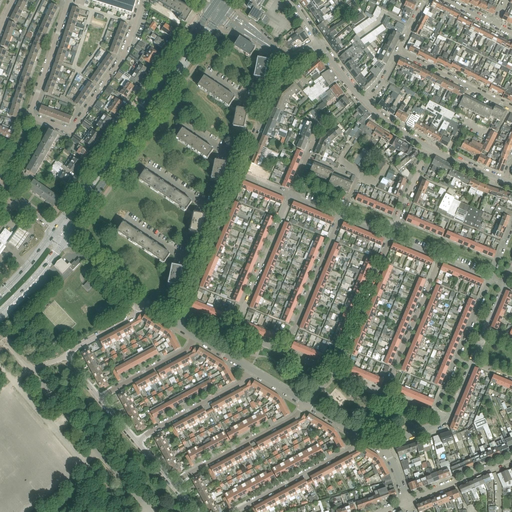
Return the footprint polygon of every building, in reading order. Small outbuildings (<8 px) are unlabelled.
[(75,0),(75,3),(84,6),(86,0),(88,0),(132,14),(136,2),(133,1),(132,0),(131,0),(130,0),(75,0)] [(164,0),(162,5),(174,12),(180,3),(175,0),(174,0),(164,0)] [(249,0),(249,1),(253,4),(252,5),(251,4),(249,5),(248,6),(249,7),(250,8),(251,8),(252,7),(254,8),(248,16),(257,22),(259,19),(262,21),(265,16),(262,14),(263,13),(259,11),(261,8),(261,9),(262,8),(260,7),(264,0),(249,0)] [(306,0),(301,4),(304,8),(307,6),(314,1),(312,0),(306,0)] [(307,6),(309,10),(322,1),(321,0),(319,0),(318,1),(317,0),(315,0),(314,1),(307,6)] [(403,19),(407,21),(408,21),(409,18),(417,3),(409,0),(406,0),(402,9),(404,10),(402,13),(405,14),(403,19)] [(430,13),(433,14),(439,2),(434,0),(433,0),(430,8),(433,9),(430,13)] [(481,9),(485,0),(482,0),(482,1),(480,0),(476,8),(477,8),(477,7),(481,9)] [(322,1),(309,10),(312,14),(319,9),(318,8),(324,3),(322,1)] [(488,5),(485,11),(489,13),(493,3),(494,3),(493,3),(490,1),(488,5)] [(19,2),(16,8),(23,11),(26,5),(19,2)] [(439,2),(433,14),(435,15),(436,12),(439,14),(440,11),(443,4),(439,2)] [(187,8),(187,7),(185,6),(184,6),(180,3),(174,12),(181,16),(179,19),(185,23),(192,11),(187,8)] [(493,3),(489,13),(493,15),(496,9),(498,6),(493,3)] [(49,10),(55,12),(56,13),(58,7),(52,4),(49,10)] [(439,18),(441,19),(447,6),(443,4),(440,11),(442,12),(439,18)] [(506,22),(511,9),(511,5),(510,4),(508,7),(510,8),(507,14),(505,13),(502,19),(506,22)] [(447,6),(441,19),(443,19),(444,17),(447,18),(452,9),(447,6)] [(80,9),(73,7),(71,13),(78,15),(80,9)] [(315,17),(326,9),(325,7),(320,10),(319,9),(312,14),(315,17)] [(16,8),(14,13),(20,17),(23,11),(16,8)] [(326,9),(315,17),(317,21),(326,15),(325,13),(328,11),(326,9)] [(450,19),(446,25),(449,26),(451,23),(457,11),(452,9),(447,18),(450,19)] [(53,18),(55,12),(49,10),(47,15),(53,18)] [(457,11),(451,23),(452,24),(455,18),(458,20),(460,15),(461,13),(457,11)] [(17,22),(20,17),(14,13),(11,19),(17,22)] [(69,18),(70,19),(76,21),(78,15),(71,13),(69,18)] [(327,14),(317,21),(320,25),(329,18),(332,16),(330,14),(328,16),(327,14)] [(353,22),(352,23),(353,24),(354,24),(354,25),(356,25),(364,19),(365,18),(362,14),(361,14),(352,20),(352,21),(353,22)] [(44,21),(50,24),(53,18),(47,15),(44,21)] [(422,15),(420,19),(432,25),(433,23),(431,22),(433,20),(428,18),(422,15)] [(464,17),(460,15),(458,20),(455,24),(458,25),(456,28),(458,29),(464,17)] [(463,25),(466,26),(469,19),(464,17),(458,29),(456,33),(459,34),(460,31),(463,25)] [(328,26),(326,24),(331,21),(329,18),(320,25),(317,27),(321,32),(328,27),(328,26)] [(382,25),(385,28),(386,27),(401,35),(405,26),(397,22),(395,28),(390,25),(391,24),(388,22),(389,20),(389,21),(385,18),(382,24),(382,25)] [(70,19),(68,25),(74,27),(76,21),(70,19)] [(418,24),(424,27),(425,25),(431,28),(432,25),(420,19),(418,24)] [(472,24),(473,24),(473,22),(469,19),(466,26),(464,28),(467,30),(464,35),(466,36),(469,30),(472,24)] [(48,30),(50,24),(44,21),(41,27),(48,30)] [(325,37),(334,30),(345,23),(343,21),(330,29),(329,28),(328,27),(321,32),(325,37)] [(10,22),(7,28),(14,30),(16,24),(10,22)] [(121,22),(119,28),(125,31),(128,25),(121,22)] [(161,31),(164,33),(169,36),(170,35),(172,33),(171,33),(173,29),(172,29),(172,28),(171,28),(162,22),(160,25),(163,27),(161,31)] [(418,24),(415,28),(427,34),(430,30),(424,27),(418,24)] [(469,30),(466,36),(469,37),(468,38),(470,39),(477,26),(473,24),(472,24),(469,30)] [(68,25),(66,31),(72,33),(74,27),(68,25)] [(39,32),(45,35),(48,30),(41,27),(39,26),(36,31),(39,32)] [(470,39),(469,42),(471,43),(476,33),(478,34),(481,28),(477,26),(470,39)] [(285,40),(282,44),(284,47),(288,42),(292,40),(304,32),(301,27),(295,32),(296,34),(291,38),(287,42),(285,40)] [(386,27),(391,30),(389,35),(398,40),(401,35),(386,27)] [(7,28),(5,34),(12,36),(14,30),(7,28)] [(119,28),(117,34),(123,37),(125,31),(119,28)] [(415,28),(413,33),(419,36),(421,33),(426,36),(427,34),(415,28)] [(477,42),(479,43),(486,30),(481,28),(478,34),(477,37),(479,38),(477,41),(477,42)] [(335,40),(334,39),(332,37),(337,34),(334,30),(325,37),(329,44),(335,40)] [(485,38),(487,39),(490,32),(486,30),(479,43),(478,45),(481,47),(483,44),(482,43),(485,38)] [(36,38),(35,40),(42,42),(42,41),(43,41),(45,35),(39,32),(36,31),(34,37),(36,38)] [(66,31),(64,37),(73,39),(73,40),(74,37),(71,36),(72,33),(66,31)] [(288,42),(284,47),(289,50),(294,47),(291,44),(299,38),(302,43),(309,39),(304,32),(292,40),(288,42)] [(487,39),(484,43),(487,45),(486,46),(489,47),(495,35),(490,32),(487,39)] [(368,42),(370,44),(374,41),(372,39),(374,38),(370,33),(366,37),(369,41),(368,42)] [(5,34),(3,40),(9,42),(12,36),(5,34)] [(117,34),(114,40),(121,43),(123,37),(117,34)] [(153,34),(151,37),(155,40),(154,43),(161,48),(165,43),(163,41),(164,41),(163,40),(163,41),(160,39),(158,37),(158,38),(153,34)] [(354,42),(351,44),(353,46),(356,50),(359,47),(360,49),(360,50),(365,46),(364,45),(361,40),(356,34),(356,35),(352,39),(354,42)] [(395,45),(398,40),(389,35),(387,35),(385,40),(386,40),(395,45)] [(494,46),(496,43),(499,37),(495,35),(489,47),(490,48),(492,45),(494,46)] [(31,38),(26,36),(24,39),(23,44),(25,45),(26,40),(29,41),(31,38)] [(64,37),(62,43),(68,45),(71,45),(73,39),(64,37)] [(335,40),(329,44),(333,49),(338,45),(341,43),(342,42),(338,37),(335,40)] [(497,51),(503,39),(499,37),(496,43),(498,44),(494,53),(496,54),(497,51)] [(240,38),(238,40),(234,47),(250,57),(251,55),(256,48),(240,38)] [(503,51),(504,48),(508,41),(503,39),(497,51),(499,52),(501,50),(503,51)] [(7,48),(9,42),(3,40),(1,46),(7,48)] [(32,47),(39,50),(42,44),(41,44),(42,42),(35,40),(35,41),(32,47)] [(114,40),(112,46),(119,49),(121,43),(114,40)] [(393,50),(395,45),(386,40),(384,45),(393,50)] [(419,42),(416,41),(414,45),(409,42),(405,49),(408,51),(413,54),(419,42)] [(62,43),(60,49),(67,51),(68,45),(62,43)] [(338,45),(333,49),(337,54),(339,53),(342,51),(340,48),(343,47),(341,43),(338,45)] [(428,46),(422,58),(426,60),(429,54),(427,53),(431,44),(429,43),(428,46)] [(391,54),(393,50),(384,45),(382,50),(391,54)] [(421,49),(417,56),(422,58),(428,46),(425,45),(424,48),(422,47),(421,49)] [(112,46),(110,52),(116,55),(119,49),(112,46)] [(342,55),(339,58),(342,62),(360,49),(359,47),(356,50),(353,46),(345,52),(342,55)] [(360,49),(342,62),(344,65),(356,56),(364,50),(364,51),(367,49),(366,48),(365,46),(360,50),(360,49)] [(39,50),(32,47),(30,53),(37,56),(39,50)] [(148,50),(146,53),(154,58),(158,53),(149,47),(147,49),(148,50)] [(429,54),(426,60),(430,62),(438,48),(435,47),(431,55),(429,54)] [(388,59),(391,54),(382,50),(379,48),(376,53),(379,55),(388,59)] [(438,48),(430,62),(435,65),(436,63),(439,56),(440,55),(437,54),(440,49),(438,48)] [(67,51),(60,49),(58,54),(65,57),(67,51)] [(445,67),(448,61),(446,60),(449,54),(450,51),(448,50),(446,53),(441,65),(445,67)] [(448,61),(445,67),(449,70),(450,68),(454,61),(457,55),(458,52),(455,51),(453,55),(453,56),(452,57),(450,56),(448,61)] [(441,65),(446,53),(444,52),(441,58),(439,56),(436,63),(441,65)] [(28,59),(35,62),(37,56),(30,53),(28,59)] [(139,60),(142,62),(144,60),(150,64),(154,58),(146,53),(144,56),(143,55),(139,60)] [(56,61),(56,62),(62,64),(62,63),(63,63),(63,61),(65,57),(58,54),(56,60),(56,61)] [(109,54),(105,59),(111,63),(115,58),(109,54)] [(388,59),(379,55),(376,60),(378,62),(382,65),(384,67),(385,64),(386,64),(388,59)] [(356,56),(344,65),(350,72),(357,67),(353,62),(358,58),(356,56)] [(454,61),(450,68),(455,70),(461,58),(458,57),(456,62),(454,61)] [(137,70),(143,75),(146,72),(145,71),(147,69),(140,65),(137,63),(139,60),(136,58),(134,61),(136,62),(135,65),(136,66),(134,69),(137,70)] [(268,60),(259,59),(258,58),(254,77),(264,79),(268,60)] [(402,69),(406,61),(400,58),(397,65),(400,66),(399,68),(402,69)] [(464,63),(462,62),(463,59),(461,58),(455,70),(459,72),(464,63)] [(33,68),(35,62),(28,59),(26,65),(33,68)] [(105,59),(101,65),(107,69),(111,63),(105,59)] [(472,67),(470,66),(472,63),(473,61),(471,60),(469,62),(464,74),(468,76),(471,70),(472,67)] [(312,72),(322,64),(320,61),(317,61),(303,74),(305,76),(306,75),(307,76),(312,71),(312,72)] [(408,70),(411,64),(406,61),(402,69),(404,70),(405,69),(408,70)] [(464,74),(469,62),(467,61),(466,64),(464,63),(459,72),(464,74)] [(55,63),(53,69),(62,73),(64,67),(62,66),(61,66),(62,64),(56,62),(55,63),(55,64),(55,63)] [(382,65),(378,62),(376,64),(370,71),(374,74),(382,65)] [(318,74),(326,70),(322,64),(312,72),(310,75),(312,77),(313,76),(317,72),(318,74)] [(408,70),(406,75),(409,76),(407,80),(409,81),(416,67),(411,64),(408,70)] [(477,81),(480,74),(478,73),(481,68),(482,65),(480,64),(478,67),(473,79),(477,81)] [(24,71),(30,73),(33,68),(26,65),(24,71)] [(107,69),(101,65),(98,70),(103,74),(107,69)] [(357,67),(350,72),(350,73),(355,80),(365,69),(366,68),(363,65),(359,70),(357,67)] [(382,65),(374,74),(377,77),(384,67),(382,65)] [(473,79),(478,67),(476,66),(473,71),(471,70),(468,76),(473,79)] [(418,79),(419,76),(422,69),(416,67),(409,81),(412,82),(413,78),(414,77),(418,79)] [(365,69),(355,80),(358,83),(364,78),(364,77),(367,73),(366,72),(367,71),(367,70),(367,69),(366,68),(365,69)] [(53,69),(51,75),(57,78),(61,79),(63,73),(62,73),(53,69)] [(134,69),(129,75),(132,77),(138,81),(140,78),(141,78),(143,75),(137,70),(134,69)] [(424,80),(428,72),(422,69),(419,76),(422,77),(421,79),(424,80)] [(100,79),(103,74),(98,70),(94,75),(100,79)] [(329,89),(334,85),(333,84),(338,80),(331,70),(321,76),(322,76),(313,82),(315,85),(322,94),(329,89)] [(485,70),(484,73),(481,72),(480,74),(477,81),(481,83),(487,71),(485,70)] [(24,71),(22,77),(29,80),(31,74),(30,73),(24,71)] [(487,71),(481,83),(485,85),(489,79),(487,78),(489,72),(487,71)] [(119,80),(123,75),(118,72),(115,77),(119,80)] [(430,81),(433,75),(428,72),(424,80),(426,81),(427,80),(430,81)] [(78,74),(75,80),(77,81),(79,83),(83,77),(78,74)] [(364,78),(358,83),(361,87),(367,82),(372,76),(370,74),(365,79),(364,78)] [(55,84),(57,78),(51,75),(49,81),(55,84)] [(100,79),(94,75),(91,80),(90,80),(96,84),(100,79)] [(367,82),(361,87),(365,91),(366,90),(374,82),(377,78),(373,75),(372,76),(367,82)] [(435,84),(438,77),(433,75),(430,81),(429,84),(431,85),(432,83),(435,84)] [(485,85),(490,87),(493,83),(495,78),(495,77),(490,75),(489,79),(485,85)] [(494,92),(500,80),(501,77),(499,75),(497,79),(497,80),(495,78),(493,83),(490,87),(489,89),(494,92)] [(20,83),(19,85),(26,87),(26,85),(27,85),(29,80),(22,77),(20,83)] [(198,86),(199,87),(213,97),(219,87),(204,77),(198,86)] [(438,91),(444,80),(438,77),(435,84),(433,88),(438,91)] [(501,77),(500,80),(494,92),(498,94),(501,87),(499,86),(502,81),(503,78),(501,77)] [(120,85),(124,88),(130,92),(134,87),(124,80),(120,85)] [(439,95),(443,88),(445,89),(449,83),(444,80),(438,91),(437,94),(439,95)] [(49,81),(47,87),(53,89),(55,84),(49,81)] [(95,86),(89,82),(86,87),(91,91),(95,86)] [(501,87),(498,94),(503,96),(508,86),(509,84),(509,83),(508,82),(507,83),(506,83),(504,88),(501,87)] [(292,83),(288,86),(295,93),(299,90),(292,83)] [(446,90),(449,91),(446,98),(448,100),(455,86),(449,83),(445,89),(446,90)] [(503,96),(502,98),(507,100),(511,89),(511,84),(510,87),(508,86),(503,96)] [(25,88),(26,87),(19,85),(18,86),(17,92),(23,94),(24,94),(25,88)] [(315,85),(310,88),(317,98),(319,97),(322,94),(315,85)] [(327,95),(321,99),(323,102),(340,89),(337,85),(330,89),(325,93),(327,95)] [(288,86),(285,89),(291,96),(295,93),(288,86)] [(457,95),(460,88),(455,86),(448,100),(451,101),(454,95),(454,94),(457,95)] [(51,95),(53,89),(47,87),(44,93),(51,95)] [(88,97),(91,91),(86,87),(82,93),(88,97)] [(235,98),(219,87),(213,97),(229,107),(235,98)] [(309,87),(303,91),(309,99),(312,102),(317,98),(310,88),(309,87)] [(402,89),(406,92),(405,93),(408,95),(408,93),(410,91),(403,87),(402,89)] [(117,92),(126,98),(130,92),(124,88),(122,91),(119,89),(117,92)] [(387,104),(383,109),(387,112),(391,107),(389,105),(393,99),(395,101),(400,93),(401,91),(396,88),(393,92),(391,97),(392,97),(391,98),(390,99),(387,104)] [(460,102),(464,95),(466,91),(460,88),(457,95),(455,99),(460,102)] [(285,89),(282,92),(280,93),(288,99),(291,96),(285,89)] [(323,102),(317,107),(318,107),(320,111),(326,106),(326,104),(335,97),(339,101),(345,96),(343,94),(344,94),(340,89),(323,102)] [(88,97),(82,93),(78,98),(84,102),(88,97)] [(280,93),(279,95),(277,99),(286,103),(288,99),(280,93)] [(395,101),(388,112),(394,117),(399,110),(397,108),(397,109),(395,107),(399,101),(403,95),(400,93),(395,101)] [(469,110),(474,100),(464,95),(460,102),(459,105),(469,110)] [(119,109),(123,103),(113,96),(108,102),(112,104),(119,109)] [(341,106),(349,100),(346,96),(345,96),(339,101),(338,102),(341,106)] [(80,107),(84,102),(78,98),(75,103),(80,107)] [(382,100),(378,105),(377,105),(383,109),(387,104),(390,99),(388,98),(385,102),(382,100)] [(350,102),(349,100),(341,106),(344,109),(350,104),(350,102)] [(478,115),(483,105),(474,100),(469,110),(478,115)] [(430,101),(425,109),(427,110),(431,112),(436,116),(435,119),(432,124),(425,135),(428,137),(431,138),(433,135),(435,136),(437,132),(435,131),(441,120),(443,117),(444,115),(447,110),(444,108),(430,101)] [(119,109),(112,104),(108,102),(104,107),(115,115),(119,109)] [(399,110),(394,117),(399,120),(403,113),(402,112),(404,108),(406,105),(403,103),(404,102),(403,102),(399,110)] [(11,110),(18,112),(20,106),(13,104),(11,110)] [(285,107),(276,104),(274,108),(283,112),(285,107)] [(354,116),(355,118),(364,108),(361,105),(360,106),(356,110),(357,112),(354,116)] [(490,116),(493,109),(483,105),(478,115),(488,120),(490,116)] [(47,108),(41,106),(39,113),(45,115),(47,108)] [(45,115),(51,117),(54,110),(54,108),(48,106),(47,108),(45,115)] [(490,116),(495,119),(500,121),(497,128),(492,125),(490,128),(497,131),(507,112),(495,106),(493,109),(490,116)] [(412,110),(405,123),(407,124),(406,124),(414,128),(418,121),(420,118),(422,114),(423,112),(420,110),(420,109),(419,108),(417,109),(414,107),(412,110)] [(247,110),(238,109),(237,108),(233,127),(244,129),(247,110)] [(283,112),(274,108),(269,119),(276,122),(280,123),(282,117),(285,119),(287,114),(284,113),(283,112)] [(361,116),(362,117),(368,112),(364,108),(355,118),(357,120),(361,116)] [(8,109),(7,115),(8,115),(9,116),(16,118),(18,112),(11,110),(8,109)] [(403,113),(399,120),(405,123),(412,110),(409,109),(406,115),(403,113)] [(57,120),(60,113),(54,110),(51,117),(57,120)] [(455,113),(450,111),(447,110),(444,115),(443,117),(448,119),(451,121),(452,119),(455,114),(454,113),(455,113)] [(358,121),(357,122),(361,125),(365,120),(366,120),(371,115),(368,112),(362,117),(358,121)] [(57,120),(63,122),(66,115),(60,113),(57,120)] [(102,113),(98,119),(108,126),(110,123),(109,122),(111,120),(102,113)] [(69,124),(72,117),(66,115),(63,122),(69,124)] [(95,121),(96,122),(94,125),(103,131),(105,128),(106,129),(108,126),(98,119),(97,118),(95,121)] [(276,122),(269,119),(266,126),(287,135),(288,132),(277,128),(276,130),(274,129),(276,122)] [(433,135),(431,138),(437,142),(438,142),(439,143),(445,132),(446,131),(447,128),(451,121),(448,119),(447,122),(444,121),(437,132),(435,136),(433,135)] [(365,120),(361,125),(365,127),(364,128),(366,130),(365,132),(364,133),(366,134),(371,137),(372,136),(377,127),(369,122),(366,120),(365,120)] [(91,126),(90,126),(84,121),(82,124),(89,129),(91,126)] [(305,121),(303,125),(313,130),(315,125),(305,121)] [(418,121),(414,128),(419,131),(423,125),(420,123),(421,122),(418,121)] [(460,126),(451,121),(447,128),(449,129),(453,131),(451,135),(454,137),(460,126)] [(423,125),(419,131),(425,135),(432,124),(429,122),(427,127),(424,125),(423,125)] [(1,127),(0,130),(0,134),(4,137),(7,130),(8,127),(3,124),(1,127)] [(303,125),(301,130),(302,131),(311,135),(313,130),(303,125)] [(335,126),(332,129),(339,136),(342,133),(337,126),(336,125),(335,126)] [(361,130),(353,137),(357,140),(360,136),(359,135),(363,131),(365,132),(366,130),(364,128),(365,127),(361,125),(359,129),(361,130)] [(287,135),(266,126),(262,136),(273,140),(275,135),(285,139),(287,135)] [(350,132),(348,136),(352,138),(353,137),(361,130),(359,129),(356,126),(353,131),(352,130),(350,132)] [(7,130),(4,137),(10,139),(13,132),(14,129),(11,128),(12,127),(11,127),(9,131),(7,130)] [(376,135),(381,138),(385,132),(377,127),(372,136),(375,138),(376,135)] [(510,134),(509,135),(511,136),(511,131),(502,127),(500,131),(501,131),(504,133),(505,131),(510,134)] [(90,134),(88,137),(96,142),(100,136),(90,129),(88,132),(90,134)] [(182,129),(177,137),(176,138),(192,149),(198,140),(182,129)] [(335,139),(339,136),(332,129),(331,130),(329,132),(328,132),(335,139)] [(28,165),(25,171),(35,176),(58,135),(50,130),(47,133),(46,133),(45,135),(43,138),(44,138),(38,148),(37,148),(36,151),(35,153),(30,162),(28,165)] [(299,135),(309,139),(311,135),(302,131),(300,135),(299,135)] [(465,140),(461,148),(478,157),(479,158),(481,153),(483,150),(488,152),(497,134),(491,131),(483,146),(472,140),(471,143),(465,140)] [(328,132),(325,135),(331,142),(335,139),(328,132)] [(384,143),(385,142),(387,144),(393,137),(385,132),(381,138),(380,141),(384,143)] [(75,134),(72,138),(80,143),(82,139),(75,134)] [(82,141),(85,142),(92,147),(96,142),(88,137),(86,135),(82,141)] [(297,141),(306,145),(309,139),(299,135),(297,141)] [(328,145),(331,142),(325,135),(323,136),(320,139),(328,145)] [(511,147),(511,146),(511,141),(499,135),(498,137),(501,138),(501,139),(506,142),(505,143),(505,145),(507,146),(511,147)] [(262,136),(258,146),(264,148),(265,149),(268,142),(272,143),(273,140),(262,136)] [(443,137),(440,143),(447,147),(452,137),(449,136),(447,139),(443,137)] [(386,151),(388,153),(394,148),(399,140),(393,137),(387,144),(384,147),(386,149),(390,146),(391,147),(386,151)] [(319,143),(318,144),(327,148),(328,145),(320,139),(319,143)] [(207,159),(208,158),(209,157),(213,150),(198,140),(192,149),(207,159)] [(394,148),(388,153),(389,152),(391,155),(396,150),(398,152),(399,152),(404,143),(399,140),(394,148)] [(297,148),(304,151),(306,145),(297,141),(295,144),(298,145),(297,148)] [(408,146),(404,143),(399,152),(401,153),(396,157),(397,159),(398,159),(404,154),(408,146)] [(327,148),(318,144),(317,147),(316,149),(325,153),(327,148)] [(79,149),(77,153),(84,158),(89,152),(79,146),(77,148),(79,149)] [(258,146),(255,154),(263,158),(266,159),(268,153),(273,155),(274,152),(265,149),(264,148),(258,146)] [(368,168),(364,165),(373,152),(367,148),(365,146),(354,163),(360,167),(359,168),(365,172),(368,168)] [(413,149),(408,146),(404,154),(398,159),(400,161),(406,156),(408,157),(409,156),(413,149)] [(502,152),(501,154),(508,156),(510,152),(497,148),(496,150),(502,152)] [(315,151),(314,154),(315,154),(317,155),(320,156),(323,157),(327,159),(328,154),(325,153),(316,149),(315,151)] [(416,151),(413,149),(409,156),(408,157),(398,166),(396,168),(399,172),(404,167),(404,166),(417,155),(417,151),(416,151)] [(295,156),(301,159),(303,152),(297,150),(295,156)] [(477,162),(483,165),(487,158),(484,157),(485,155),(481,153),(479,158),(477,161),(477,162)] [(499,153),(498,155),(495,154),(494,156),(500,159),(507,161),(508,156),(501,154),(499,153)] [(263,158),(255,154),(251,163),(256,165),(257,166),(259,167),(263,158)] [(492,159),(492,158),(492,155),(491,155),(489,154),(487,158),(483,165),(488,167),(491,161),(489,159),(489,158),(492,159)] [(301,159),(295,156),(293,155),(291,159),(293,160),(292,162),(298,165),(301,159)] [(505,166),(507,161),(500,159),(494,156),(492,155),(492,158),(492,157),(499,160),(498,163),(505,166)] [(71,163),(78,169),(80,166),(79,165),(81,163),(71,156),(68,161),(71,163)] [(430,171),(433,172),(440,159),(436,156),(432,164),(433,165),(430,171)] [(336,165),(337,164),(334,163),(332,162),(332,161),(327,159),(326,162),(331,164),(330,165),(335,167),(335,168),(337,169),(339,166),(336,165)] [(440,159),(433,172),(435,173),(437,171),(439,172),(445,161),(440,159)] [(67,168),(74,173),(76,171),(78,169),(71,163),(68,161),(64,166),(67,168)] [(215,161),(211,179),(222,181),(226,163),(215,161)] [(448,164),(445,161),(439,172),(441,174),(443,171),(444,171),(448,164)] [(489,168),(495,170),(502,173),(505,166),(498,163),(497,165),(495,163),(496,162),(492,161),(489,168)] [(288,168),(296,171),(296,170),(297,168),(298,166),(298,165),(292,162),(291,165),(289,164),(288,168)] [(55,163),(51,168),(59,174),(57,176),(64,181),(62,183),(62,184),(65,186),(67,183),(67,182),(68,183),(71,179),(70,179),(71,178),(61,171),(63,169),(60,167),(55,163)] [(328,185),(348,193),(353,183),(333,174),(334,171),(314,163),(309,173),(329,182),(328,185)] [(453,166),(448,164),(444,171),(446,172),(445,175),(447,176),(451,169),(453,166)] [(404,167),(399,172),(402,175),(408,177),(410,173),(404,167)] [(293,177),(296,171),(288,168),(286,171),(288,172),(287,174),(293,177)] [(260,171),(258,176),(264,179),(266,175),(268,175),(268,176),(270,171),(265,169),(265,170),(262,169),(262,171),(260,171)] [(457,172),(451,169),(447,176),(446,180),(448,181),(451,177),(454,178),(457,172)] [(140,178),(139,180),(155,190),(160,181),(145,171),(140,178)] [(450,185),(449,188),(453,190),(455,187),(454,186),(456,181),(459,183),(460,182),(462,183),(461,186),(465,188),(467,189),(468,186),(472,179),(457,172),(454,178),(450,185)] [(284,176),(283,180),(291,183),(292,180),(293,178),(293,177),(287,174),(286,177),(284,176)] [(404,186),(406,180),(399,177),(397,183),(404,186)] [(472,179),(468,186),(471,187),(469,193),(474,196),(475,194),(480,183),(472,179)] [(44,187),(37,182),(34,180),(28,189),(33,192),(33,193),(35,195),(36,194),(46,201),(45,202),(48,204),(49,203),(54,207),(60,199),(44,187)] [(283,180),(282,183),(283,184),(282,187),(288,189),(291,183),(283,180)] [(420,186),(426,189),(428,186),(433,188),(434,185),(423,180),(420,186)] [(176,192),(160,181),(155,190),(170,201),(176,192)] [(241,188),(238,195),(239,196),(241,196),(243,189),(247,190),(249,184),(244,181),(241,188)] [(393,188),(395,189),(402,192),(404,186),(397,183),(396,182),(393,188)] [(487,195),(490,187),(487,186),(480,183),(475,194),(482,196),(484,193),(484,194),(487,195)] [(253,193),(255,186),(249,184),(247,190),(253,193)] [(255,186),(253,193),(258,195),(261,189),(255,186)] [(418,192),(427,196),(428,195),(429,193),(433,195),(434,192),(426,189),(420,186),(418,192)] [(499,190),(490,187),(487,195),(496,198),(499,190)] [(402,192),(395,189),(393,188),(391,194),(399,197),(402,192)] [(264,197),(267,191),(261,189),(258,195),(264,197)] [(498,199),(501,200),(504,192),(499,190),(496,198),(493,205),(495,206),(496,203),(498,199)] [(270,200),(273,193),(267,191),(264,197),(270,200)] [(192,202),(176,192),(170,201),(186,211),(187,209),(192,202)] [(424,201),(427,196),(418,192),(416,198),(424,201)] [(507,202),(507,201),(510,194),(504,192),(501,200),(500,203),(503,204),(504,201),(507,202)] [(276,202),(278,196),(273,193),(270,200),(276,202)] [(358,195),(355,201),(361,203),(364,196),(361,194),(361,196),(358,195)] [(440,208),(437,213),(445,216),(454,199),(445,195),(442,202),(440,208)] [(276,202),(282,205),(284,198),(278,196),(276,202)] [(361,203),(367,206),(370,200),(367,198),(368,197),(364,196),(361,203)] [(416,198),(413,203),(421,206),(422,203),(424,204),(426,205),(427,203),(424,201),(416,198)] [(370,200),(367,206),(374,208),(376,202),(370,200)] [(376,202),(374,208),(380,211),(382,205),(380,204),(380,202),(377,201),(376,202)] [(233,208),(239,210),(240,211),(242,207),(240,207),(241,204),(235,202),(233,208)] [(297,211),(299,204),(293,202),(291,208),(297,211)] [(462,223),(470,207),(461,203),(453,220),(462,223)] [(302,213),(305,207),(299,204),(297,211),(302,213)] [(382,205),(380,211),(386,213),(388,207),(389,206),(386,204),(385,206),(382,205)] [(302,213),(302,215),(307,218),(311,209),(305,207),(302,213)] [(392,216),(394,210),(388,207),(386,213),(392,216)] [(472,227),(480,211),(470,207),(462,223),(472,227)] [(230,214),(236,216),(239,210),(233,208),(230,214)] [(511,213),(511,211),(504,208),(502,213),(511,216),(511,213)] [(314,218),(317,212),(311,209),(307,218),(311,219),(312,217),(314,218)] [(483,212),(480,211),(472,227),(478,230),(480,225),(480,224),(482,219),(480,218),(483,212)] [(320,220),(323,214),(317,212),(314,218),(320,220)] [(204,215),(196,213),(194,213),(190,230),(190,231),(200,234),(204,215)] [(230,214),(227,220),(233,222),(236,224),(239,218),(236,216),(230,214)] [(326,223),(328,217),(323,214),(320,220),(326,223)] [(263,220),(265,221),(271,224),(274,218),(268,215),(267,217),(265,216),(263,220)] [(411,217),(408,215),(406,221),(412,224),(415,217),(412,215),(411,217)] [(510,217),(504,215),(503,218),(498,216),(497,218),(500,220),(508,223),(510,217)] [(326,223),(331,225),(334,219),(328,217),(326,223)] [(412,224),(418,227),(420,221),(418,219),(418,218),(415,217),(412,224)] [(227,220),(225,226),(231,228),(233,222),(227,220)] [(424,229),(427,223),(427,222),(424,220),(423,222),(420,221),(418,227),(424,229)] [(498,222),(496,225),(505,229),(508,223),(500,220),(499,222),(498,222)] [(264,226),(263,227),(269,230),(271,224),(265,221),(264,226)] [(424,229),(430,232),(433,226),(433,224),(433,223),(433,222),(432,222),(431,222),(430,223),(429,223),(430,222),(427,221),(427,222),(427,223),(424,229)] [(283,226),(282,228),(290,232),(292,228),(290,227),(291,225),(285,222),(285,223),(283,226)] [(118,231),(117,232),(118,232),(133,242),(139,233),(123,223),(118,230),(118,231)] [(344,231),(346,231),(349,225),(343,223),(339,232),(343,234),(344,231)] [(355,228),(349,225),(346,231),(352,234),(355,228)] [(430,232),(436,234),(439,228),(439,227),(436,225),(435,227),(433,226),(430,232)] [(496,225),(494,230),(503,234),(505,229),(496,225)] [(31,234),(20,226),(8,242),(19,250),(31,234)] [(225,226),(222,232),(228,235),(230,235),(232,231),(230,231),(231,228),(225,226)] [(260,230),(259,233),(260,233),(266,236),(269,230),(263,227),(262,230),(260,230)] [(282,228),(280,234),(286,237),(289,238),(292,232),(290,232),(282,228)] [(352,234),(358,236),(361,230),(355,228),(352,234)] [(439,228),(436,234),(442,237),(445,231),(439,228)] [(0,242),(0,243),(2,244),(5,246),(13,234),(5,229),(0,235),(0,242)] [(367,232),(361,230),(358,236),(357,239),(363,242),(367,232)] [(494,230),(492,235),(501,239),(503,234),(494,230)] [(230,235),(228,235),(222,232),(220,238),(226,241),(227,237),(229,238),(230,235)] [(372,235),(367,232),(363,242),(369,244),(370,241),(372,235)] [(445,238),(451,240),(453,234),(447,232),(445,238)] [(139,233),(133,242),(136,244),(148,253),(154,244),(139,233)] [(260,233),(258,240),(264,242),(266,236),(260,233)] [(457,243),(459,237),(457,236),(458,234),(454,233),(453,234),(451,240),(457,243)] [(286,237),(280,234),(277,241),(283,243),(286,237)] [(457,243),(463,245),(465,239),(467,235),(464,234),(463,238),(459,237),(457,243)] [(370,241),(376,244),(378,237),(372,235),(370,241)] [(315,237),(313,241),(321,244),(324,238),(318,236),(317,238),(315,237)] [(378,237),(376,244),(375,244),(374,246),(380,249),(384,240),(378,237)] [(217,244),(223,247),(225,247),(227,244),(225,243),(226,241),(220,238),(217,244)] [(463,245),(469,248),(471,242),(465,239),(463,245)] [(255,242),(254,245),(261,248),(263,244),(264,242),(258,240),(257,242),(255,242)] [(475,250),(478,244),(479,241),(475,240),(474,243),(471,242),(469,248),(475,250)] [(275,247),(281,249),(283,250),(286,244),(283,243),(277,241),(275,247)] [(312,241),(310,247),(312,248),(319,251),(321,244),(313,241),(312,241)] [(335,243),(334,244),(332,249),(340,252),(341,249),(340,248),(341,246),(335,243)] [(393,244),(390,250),(396,252),(399,246),(395,244),(393,243),(393,244)] [(154,244),(148,253),(164,263),(165,262),(170,254),(154,244)] [(217,244),(215,250),(221,253),(223,247),(217,244)] [(478,244),(475,250),(481,253),(484,247),(478,244)] [(259,254),(261,248),(254,245),(252,249),(254,249),(253,252),(259,254)] [(405,248),(399,246),(396,252),(402,255),(405,248)] [(481,253),(487,255),(490,248),(487,246),(486,248),(484,247),(481,253)] [(281,249),(275,247),(272,253),(278,255),(280,256),(281,252),(280,251),(281,249)] [(312,248),(310,254),(316,257),(319,251),(312,248)] [(402,255),(408,257),(411,251),(405,248),(402,255)] [(494,249),(490,248),(487,255),(493,258),(496,252),(493,251),(494,249)] [(338,256),(340,252),(332,249),(330,255),(336,258),(337,255),(338,256)] [(215,250),(212,256),(221,260),(222,260),(224,254),(215,250)] [(416,253),(411,251),(408,257),(414,259),(416,253)] [(253,252),(250,258),(256,260),(259,254),(253,252)] [(278,255),(272,253),(270,259),(276,261),(278,255)] [(306,253),(304,259),(307,260),(314,263),(316,257),(310,254),(306,253)] [(414,259),(420,262),(422,255),(416,253),(414,259)] [(330,255),(327,261),(335,264),(336,261),(335,260),(336,258),(330,255)] [(428,258),(422,255),(420,262),(426,264),(428,258)] [(210,262),(216,265),(217,261),(220,262),(221,260),(212,256),(210,262)] [(365,258),(363,262),(371,265),(374,259),(368,257),(367,259),(365,258)] [(250,258),(248,264),(254,266),(256,260),(250,258)] [(426,264),(431,267),(434,260),(428,258),(426,264)] [(63,275),(72,266),(69,263),(68,265),(62,259),(57,262),(54,266),(63,275)] [(276,261),(270,259),(267,265),(273,267),(275,268),(276,264),(275,264),(276,261)] [(311,269),(314,263),(307,260),(306,262),(304,262),(303,265),(311,269)] [(327,261),(325,267),(331,270),(332,267),(333,268),(335,264),(327,261)] [(360,261),(359,264),(364,266),(362,269),(369,271),(371,265),(363,262),(360,261)] [(209,263),(207,269),(213,271),(216,265),(210,262),(209,263)] [(248,264),(245,270),(251,272),(254,266),(248,264)] [(393,267),(387,264),(384,270),(392,274),(393,270),(392,269),(393,267)] [(446,273),(449,266),(443,264),(439,273),(442,274),(443,272),(446,273)] [(168,283),(168,284),(169,284),(170,284),(179,286),(182,267),(173,265),(172,265),(172,266),(170,277),(168,283)] [(273,267),(267,265),(265,271),(271,273),(273,267)] [(304,270),(302,272),(309,275),(311,269),(303,265),(302,269),(304,270)] [(452,275),(455,269),(449,266),(446,273),(452,275)] [(325,267),(322,273),(328,276),(331,270),(325,267)] [(366,277),(369,271),(362,269),(361,271),(352,267),(351,269),(348,268),(347,270),(350,271),(356,273),(366,277)] [(207,269),(205,275),(211,277),(212,274),(214,275),(215,272),(207,269)] [(460,271),(455,269),(452,275),(458,278),(460,271)] [(245,270),(243,276),(249,279),(251,272),(245,270)] [(384,270),(382,277),(388,279),(389,276),(390,277),(392,274),(384,270)] [(265,271),(262,277),(268,279),(271,273),(265,271)] [(309,275),(302,272),(299,271),(297,277),(300,278),(306,281),(309,275)] [(460,271),(458,278),(464,280),(466,274),(460,271)] [(322,273),(320,279),(325,282),(327,279),(328,280),(330,277),(328,276),(322,273)] [(356,273),(354,279),(357,281),(364,283),(366,277),(356,273)] [(469,282),(472,276),(466,274),(464,280),(469,282)] [(211,277),(205,275),(202,281),(210,284),(212,280),(210,279),(211,277)] [(243,276),(240,282),(246,285),(249,279),(243,276)] [(475,285),(478,279),(472,276),(469,282),(475,285)] [(262,277),(260,283),(266,286),(267,282),(269,283),(270,280),(268,279),(262,277)] [(388,279),(382,277),(379,283),(387,286),(388,286),(389,283),(386,282),(388,279)] [(304,287),(306,281),(300,278),(297,284),(304,287)] [(415,283),(417,284),(423,286),(425,280),(419,278),(418,280),(417,280),(415,283)] [(325,284),(325,282),(320,279),(317,286),(325,289),(326,285),(325,284)] [(484,281),(478,279),(475,285),(481,287),(484,281)] [(210,284),(202,281),(200,287),(206,289),(207,286),(209,287),(210,284)] [(361,289),(364,283),(357,281),(356,284),(353,283),(352,286),(353,286),(361,289)] [(84,286),(88,290),(92,286),(88,282),(84,286)] [(240,282),(238,288),(244,291),(246,285),(240,282)] [(260,283),(257,289),(263,292),(266,286),(260,283)] [(288,288),(295,291),(301,293),(304,287),(297,284),(294,283),(293,286),(290,285),(288,288)] [(387,286),(379,283),(377,289),(382,291),(384,288),(385,289),(387,286)] [(420,293),(423,286),(417,284),(414,290),(420,293)] [(434,291),(442,294),(443,291),(441,290),(442,288),(436,285),(434,291)] [(317,286),(315,292),(320,294),(321,293),(323,294),(325,289),(317,286)] [(352,293),(359,296),(361,289),(353,286),(352,290),(353,290),(352,293)] [(238,288),(235,294),(241,297),(244,291),(238,288)] [(255,294),(255,295),(261,298),(263,292),(257,289),(256,291),(255,294)] [(382,291),(377,289),(374,295),(382,298),(383,294),(381,293),(382,291)] [(411,292),(410,295),(412,296),(418,299),(420,293),(414,290),(413,292),(411,292)] [(295,291),(292,297),(299,299),(301,293),(295,291)] [(442,294),(434,291),(431,297),(437,300),(439,297),(440,298),(442,294)] [(320,296),(320,294),(315,292),(312,298),(320,301),(321,297),(320,296)] [(356,302),(359,296),(352,293),(350,299),(356,302)] [(233,300),(239,303),(241,297),(235,294),(233,300)] [(255,295),(252,301),(258,304),(261,305),(263,299),(261,298),(255,295)] [(382,298),(374,295),(371,301),(377,303),(379,301),(380,301),(382,298)] [(412,296),(409,302),(415,305),(418,299),(412,296)] [(504,296),(502,303),(508,305),(510,299),(504,296)] [(296,305),(299,299),(292,297),(291,299),(289,298),(288,302),(296,305)] [(431,297),(429,303),(435,306),(437,306),(438,303),(436,302),(437,300),(431,297)] [(198,310),(201,301),(202,299),(200,298),(199,300),(195,299),(191,307),(198,310)] [(312,298),(310,304),(315,306),(317,303),(318,304),(320,301),(312,298)] [(355,305),(356,302),(350,299),(347,305),(353,308),(354,307),(355,305)] [(465,304),(467,305),(473,307),(475,301),(469,299),(468,301),(467,300),(465,304)] [(206,306),(204,305),(204,303),(201,301),(198,310),(204,312),(206,306)] [(252,301),(250,307),(256,310),(258,304),(252,301)] [(284,307),(287,309),(293,311),(296,305),(288,302),(286,301),(284,307)] [(377,303),(371,301),(369,307),(377,310),(378,306),(376,306),(377,303)] [(405,308),(413,311),(415,305),(409,302),(408,304),(407,304),(405,308)] [(435,306),(429,303),(426,309),(432,312),(433,309),(435,310),(437,306),(435,306)] [(502,303),(499,309),(507,312),(508,309),(507,308),(508,305),(502,303)] [(310,304),(307,310),(313,312),(315,306),(310,304)] [(473,307),(467,305),(465,304),(464,307),(465,308),(464,311),(470,313),(473,307)] [(353,308),(347,305),(345,311),(351,314),(353,308)] [(204,312),(210,315),(212,309),(206,306),(204,312)] [(212,309),(210,315),(216,317),(218,311),(216,310),(217,309),(213,307),(212,309)] [(377,310),(369,307),(366,313),(372,315),(373,313),(375,313),(377,310)] [(410,317),(413,311),(405,308),(404,311),(405,311),(404,314),(410,317)] [(291,317),(293,311),(287,309),(285,315),(291,317)] [(426,309),(424,315),(430,318),(432,319),(433,315),(431,315),(432,312),(426,309)] [(499,309),(497,315),(503,317),(504,314),(505,315),(507,312),(499,309)] [(307,310),(305,316),(310,318),(313,312),(307,310)] [(218,311),(216,317),(222,320),(224,314),(225,312),(222,311),(221,312),(218,311)] [(351,314),(345,311),(342,317),(348,320),(351,314)] [(460,316),(462,317),(468,319),(470,313),(464,311),(463,313),(462,312),(460,316)] [(366,313),(364,319),(370,322),(373,323),(376,317),(372,315),(366,313)] [(131,323),(133,326),(141,322),(142,321),(146,323),(150,318),(145,315),(144,317),(140,314),(137,319),(131,323)] [(230,316),(224,314),(222,320),(228,322),(230,316)] [(290,320),(291,317),(285,315),(282,314),(280,320),(286,323),(288,323),(290,320)] [(408,323),(410,317),(404,314),(403,317),(401,316),(400,320),(408,323)] [(432,319),(424,315),(421,321),(427,324),(428,321),(430,322),(432,319)] [(497,315),(494,321),(500,323),(503,317),(497,315)] [(305,316),(302,322),(310,325),(311,321),(309,321),(310,318),(305,316)] [(468,319),(462,317),(460,316),(459,320),(460,320),(459,323),(465,325),(468,319)] [(346,326),(348,320),(342,317),(341,319),(338,318),(336,322),(338,323),(346,326)] [(150,329),(155,321),(150,318),(146,323),(145,326),(150,329)] [(370,322),(364,319),(361,325),(367,328),(370,322)] [(400,324),(399,326),(405,329),(408,323),(400,320),(399,323),(400,324)] [(160,324),(155,321),(150,329),(155,332),(160,324)] [(244,322),(241,328),(247,330),(250,324),(251,323),(247,321),(247,323),(244,322)] [(427,324),(421,321),(419,328),(427,331),(428,327),(426,326),(427,324)] [(494,321),(492,327),(498,330),(499,327),(500,327),(502,324),(500,323),(494,321)] [(302,322),(300,328),(308,332),(310,328),(309,327),(310,325),(302,322)] [(134,331),(130,323),(125,326),(130,334),(134,331)] [(250,324),(247,330),(251,332),(252,332),(253,333),(254,333),(256,327),(257,324),(254,323),(253,325),(250,324)] [(337,329),(343,332),(346,326),(338,323),(337,326),(338,327),(337,329)] [(455,328),(457,329),(463,332),(465,325),(459,323),(458,325),(457,325),(455,328)] [(160,335),(165,327),(160,324),(155,332),(160,335)] [(361,325),(359,331),(365,334),(367,334),(368,331),(366,330),(367,328),(361,325)] [(130,334),(125,326),(120,329),(124,337),(130,334)] [(256,327),(254,333),(260,335),(263,328),(260,326),(259,328),(256,327)] [(403,335),(405,329),(399,326),(398,329),(396,328),(395,332),(403,335)] [(165,327),(160,335),(164,337),(166,335),(170,333),(168,333),(170,330),(165,327)] [(260,335),(266,338),(268,332),(265,331),(266,329),(263,328),(260,335)] [(427,331),(419,328),(416,334),(422,336),(423,333),(425,334),(427,331)] [(124,337),(120,329),(115,332),(119,340),(124,337)] [(272,340),(275,333),(275,332),(269,329),(268,332),(266,338),(272,340)] [(341,338),(343,332),(337,329),(336,332),(334,331),(333,335),(341,338)] [(460,338),(463,332),(457,329),(454,335),(460,338)] [(170,333),(166,335),(164,337),(167,342),(175,337),(172,332),(171,331),(170,330),(168,333),(170,333)] [(365,334),(359,331),(356,337),(362,340),(365,334)] [(394,331),(391,337),(394,339),(400,341),(403,335),(395,332),(394,331)] [(119,340),(115,332),(110,334),(114,342),(119,340)] [(272,340),(278,343),(280,337),(277,336),(278,334),(275,333),(272,340)] [(114,342),(110,334),(105,337),(109,345),(114,342)] [(425,337),(422,336),(416,334),(415,337),(414,340),(422,343),(423,343),(425,337)] [(338,344),(341,338),(333,335),(332,338),(333,339),(332,342),(338,344)] [(454,335),(452,341),(458,344),(460,338),(454,335)] [(109,345),(105,337),(100,340),(104,347),(104,348),(109,345)] [(178,343),(175,337),(167,342),(169,347),(172,345),(172,346),(178,343)] [(362,340),(356,337),(355,341),(354,343),(360,346),(362,347),(363,343),(361,342),(362,340)] [(394,339),(392,345),(398,347),(400,341),(394,339)] [(422,343),(414,340),(411,346),(417,348),(418,346),(420,346),(422,343)] [(450,344),(449,347),(455,350),(456,347),(458,344),(452,341),(448,340),(447,343),(450,344)] [(291,348),(297,351),(300,343),(297,342),(296,343),(294,342),(291,348)] [(297,351),(303,353),(306,347),(303,346),(304,345),(300,343),(297,351)] [(360,346),(354,343),(351,349),(353,350),(357,352),(360,346)] [(149,348),(153,356),(158,354),(153,345),(149,348)] [(392,345),(389,351),(395,353),(398,347),(392,345)] [(81,352),(84,358),(94,353),(93,351),(91,352),(88,346),(83,349),(84,350),(81,352)] [(417,348),(411,346),(410,349),(409,351),(409,352),(417,355),(418,351),(416,351),(417,348)] [(199,350),(195,347),(192,353),(188,355),(192,363),(195,361),(194,359),(199,355),(202,357),(205,351),(200,348),(199,350)] [(303,353),(309,356),(313,348),(309,347),(309,348),(306,347),(303,353)] [(445,352),(445,353),(446,353),(453,356),(455,350),(449,347),(448,349),(447,349),(445,352)] [(144,350),(148,359),(153,356),(149,348),(144,350)] [(313,348),(309,356),(316,358),(318,352),(315,351),(316,350),(313,348)] [(139,353),(143,362),(148,359),(144,350),(139,353)] [(200,359),(197,361),(201,363),(203,362),(204,361),(205,362),(210,354),(205,351),(202,357),(200,359)] [(389,351),(386,357),(393,359),(394,357),(395,354),(395,353),(389,351)] [(442,351),(441,354),(445,356),(444,359),(450,362),(453,356),(446,353),(445,353),(445,352),(442,351)] [(316,358),(322,361),(325,353),(321,352),(321,354),(318,352),(316,358)] [(417,355),(409,352),(406,358),(412,360),(413,358),(415,359),(417,355)] [(95,355),(94,353),(84,358),(88,364),(95,360),(93,356),(95,355)] [(134,356),(138,364),(143,362),(139,353),(134,356)] [(325,353),(322,361),(328,363),(330,357),(327,356),(328,355),(325,353)] [(210,365),(215,357),(210,354),(205,362),(210,365)] [(192,363),(188,355),(183,357),(188,365),(192,363)] [(129,358),(133,367),(138,364),(134,356),(129,358)] [(383,356),(381,362),(390,365),(392,362),(393,359),(386,357),(383,356)] [(183,357),(178,360),(182,368),(188,365),(183,357)] [(220,360),(215,357),(210,365),(215,368),(220,360)] [(125,363),(128,370),(133,367),(129,358),(124,361),(125,363)] [(412,360),(406,358),(404,364),(410,367),(412,360)] [(448,368),(450,362),(444,359),(443,362),(441,361),(440,365),(441,365),(448,368)] [(95,360),(88,364),(89,367),(90,368),(91,370),(94,368),(95,368),(99,366),(98,366),(100,365),(99,362),(97,363),(95,360)] [(178,360),(173,363),(177,371),(182,368),(178,360)] [(215,368),(219,370),(221,368),(225,367),(223,366),(225,363),(220,360),(215,368)] [(120,366),(123,373),(128,370),(125,363),(120,366)] [(177,371),(173,363),(168,366),(171,371),(172,374),(177,371)] [(222,375),(230,370),(227,365),(225,363),(223,366),(225,367),(221,368),(219,370),(222,375)] [(114,366),(115,369),(117,372),(119,375),(123,373),(120,366),(119,364),(114,366)] [(348,365),(345,371),(351,373),(354,366),(351,364),(350,366),(348,365)] [(401,370),(407,373),(410,367),(404,364),(403,365),(401,370)] [(91,370),(92,372),(92,373),(94,376),(104,371),(102,368),(101,365),(99,366),(95,368),(94,368),(91,370)] [(441,365),(439,372),(445,374),(448,368),(441,365)] [(168,366),(162,368),(167,377),(172,374),(171,371),(168,366)] [(354,366),(351,373),(357,376),(360,370),(357,369),(358,367),(354,366)] [(480,373),(481,370),(475,367),(472,373),(480,376),(481,373),(480,373)] [(162,379),(167,377),(162,368),(157,371),(160,377),(162,379)] [(232,376),(230,370),(222,375),(224,380),(232,376)] [(360,370),(357,376),(363,378),(366,372),(360,370)] [(94,376),(97,382),(107,377),(106,374),(104,376),(102,372),(104,371),(94,376)] [(366,372),(363,378),(369,381),(372,375),(370,374),(370,372),(367,371),(366,372)] [(160,380),(156,372),(151,375),(155,383),(160,380)] [(442,380),(445,374),(439,372),(438,374),(436,373),(435,377),(442,380)] [(480,376),(472,373),(470,379),(476,382),(477,379),(478,380),(480,376)] [(372,375),(369,381),(376,383),(379,376),(375,374),(375,376),(372,375)] [(155,383),(151,375),(145,378),(150,386),(155,383)] [(491,382),(496,384),(499,377),(493,375),(491,382)] [(235,381),(232,376),(224,380),(227,385),(235,381)] [(376,383),(382,386),(384,380),(381,379),(382,377),(379,376),(376,383)] [(433,376),(430,382),(434,384),(440,386),(442,382),(442,380),(435,377),(433,376)] [(108,379),(107,377),(97,382),(101,388),(104,386),(105,388),(109,386),(106,380),(108,379)] [(174,377),(168,379),(172,386),(177,383),(175,380),(174,377)] [(499,377),(496,384),(502,386),(505,380),(502,378),(500,378),(499,377)] [(150,386),(145,378),(140,380),(145,389),(150,386)] [(205,383),(209,389),(213,387),(210,380),(208,378),(204,380),(205,383)] [(475,385),(476,382),(470,379),(467,385),(475,388),(476,385),(475,385)] [(145,389),(140,380),(135,383),(138,389),(139,391),(140,391),(145,389)] [(505,380),(502,386),(508,389),(511,382),(508,381),(505,380)] [(247,386),(242,388),(243,392),(246,398),(247,398),(249,397),(246,390),(249,389),(254,392),(259,384),(254,381),(253,383),(250,381),(247,386)] [(194,385),(199,394),(204,392),(200,385),(199,383),(194,385)] [(204,392),(209,389),(205,383),(200,385),(204,392)] [(260,395),(264,387),(259,384),(254,392),(260,395)] [(189,388),(194,397),(199,394),(194,385),(189,388)] [(395,391),(401,394),(404,388),(397,385),(395,391)] [(467,385),(465,392),(471,394),(472,392),(475,393),(475,391),(476,389),(475,388),(467,385)] [(265,398),(269,390),(264,387),(260,395),(265,398)] [(410,390),(407,396),(413,399),(417,390),(411,387),(410,390)] [(184,391),(189,400),(194,397),(189,388),(184,391)] [(242,388),(236,391),(239,397),(242,395),(244,399),(246,398),(243,392),(242,388)] [(401,394),(407,396),(410,390),(404,388),(401,394)] [(118,395),(121,401),(131,396),(129,393),(127,394),(124,389),(120,391),(121,393),(118,395)] [(270,401),(274,393),(269,390),(265,398),(270,401)] [(417,390),(413,399),(419,401),(422,395),(419,394),(421,391),(417,390)] [(179,393),(184,403),(189,400),(184,391),(179,393)] [(239,397),(236,391),(231,394),(236,402),(241,399),(239,397)] [(462,398),(468,400),(470,401),(471,398),(469,397),(471,394),(465,392),(462,398)] [(174,396),(179,405),(184,403),(179,393),(174,396)] [(278,399),(279,396),(274,393),(270,401),(274,404),(276,402),(279,400),(278,399)] [(236,402),(231,394),(226,397),(230,405),(236,402)] [(422,395),(419,401),(425,404),(428,398),(422,395)] [(428,398),(426,404),(432,406),(434,400),(431,399),(433,396),(429,395),(428,398)] [(132,398),(131,396),(121,401),(124,407),(132,403),(130,399),(132,398)] [(169,399),(170,401),(174,408),(179,405),(174,396),(169,399)] [(276,408),(284,404),(282,398),(279,396),(278,399),(279,400),(276,402),(274,404),(276,408)] [(230,405),(226,397),(221,400),(225,408),(230,405)] [(462,398),(460,404),(466,406),(467,403),(469,404),(470,401),(468,400),(462,398)] [(225,408),(221,400),(216,402),(220,410),(225,408)] [(159,404),(164,413),(169,411),(165,404),(164,401),(159,404)] [(174,408),(170,401),(165,404),(169,411),(174,408)] [(220,410),(216,402),(211,405),(213,408),(210,410),(211,412),(214,410),(216,413),(220,410)] [(132,403),(124,407),(126,410),(126,411),(127,413),(131,411),(135,409),(135,408),(137,407),(135,405),(134,406),(132,403)] [(154,407),(159,416),(164,413),(159,404),(154,407)] [(279,413),(282,412),(287,409),(284,404),(276,408),(279,413)] [(457,410),(463,412),(466,406),(460,404),(457,410)] [(149,409),(151,412),(153,415),(154,418),(159,416),(154,407),(149,409)] [(131,419),(138,415),(137,412),(139,411),(137,408),(135,409),(131,411),(127,413),(128,413),(129,415),(129,416),(131,419)] [(261,408),(257,411),(258,414),(263,422),(268,420),(267,420),(264,414),(263,411),(261,408)] [(204,409),(199,411),(203,419),(208,417),(207,414),(210,413),(208,411),(206,412),(204,409)] [(457,410),(455,416),(461,419),(462,416),(462,415),(464,416),(465,413),(463,412),(457,410)] [(203,419),(199,411),(194,414),(198,422),(203,419)] [(474,423),(485,418),(483,413),(481,414),(479,417),(477,416),(474,423)] [(194,414),(188,417),(193,425),(198,422),(194,414)] [(258,425),(263,422),(258,414),(254,416),(258,425)] [(304,422),(310,425),(315,417),(309,414),(308,416),(305,414),(301,419),(297,421),(299,425),(304,422)] [(134,425),(143,420),(142,417),(140,418),(138,415),(131,419),(134,425)] [(254,416),(249,419),(254,427),(258,425),(254,416)] [(455,416),(453,419),(452,422),(458,425),(461,426),(463,420),(461,419),(455,416)] [(188,417),(183,420),(188,428),(193,425),(188,417)] [(319,420),(315,417),(310,425),(314,428),(316,426),(319,420)] [(485,418),(474,423),(476,429),(483,426),(484,429),(488,438),(492,436),(485,418)] [(249,430),(254,427),(249,419),(244,421),(249,430)] [(143,420),(134,425),(137,431),(140,429),(141,431),(146,429),(143,423),(145,422),(143,420)] [(183,420),(178,423),(182,431),(188,428),(183,420)] [(321,429),(324,423),(319,420),(316,426),(321,429)] [(244,433),(249,430),(244,421),(240,424),(244,433)] [(297,421),(292,424),(297,432),(301,429),(299,425),(297,421)] [(453,436),(456,435),(458,434),(455,432),(455,431),(458,425),(452,422),(450,428),(453,436)] [(173,425),(177,433),(182,431),(178,423),(173,425)] [(326,432),(329,426),(324,423),(321,429),(326,432)] [(240,424),(235,426),(240,435),(244,433),(240,424)] [(292,424),(287,427),(291,435),(297,432),(292,424)] [(235,438),(240,435),(235,426),(230,429),(232,431),(235,438)] [(326,432),(324,434),(329,437),(331,435),(334,433),(332,432),(334,429),(329,426),(326,432)] [(291,435),(287,427),(282,429),(286,437),(291,435)] [(508,447),(511,445),(511,440),(510,437),(507,438),(502,427),(499,428),(502,434),(508,447)] [(282,429),(277,432),(281,440),(286,437),(282,429)] [(331,435),(329,437),(331,441),(334,440),(339,437),(336,432),(335,430),(334,429),(332,432),(334,433),(331,435)] [(468,430),(464,431),(465,434),(469,443),(473,442),(469,434),(468,431),(468,430)] [(226,432),(230,440),(235,438),(232,431),(229,433),(228,431),(226,432)] [(453,440),(450,431),(445,433),(448,442),(453,440)] [(157,444),(167,439),(166,436),(164,437),(161,432),(156,434),(157,436),(154,438),(157,444)] [(220,434),(225,443),(229,441),(229,440),(229,441),(224,432),(220,434)] [(277,432),(272,435),(276,443),(281,440),(277,432)] [(440,435),(443,444),(448,442),(445,433),(440,435)] [(215,437),(220,446),(225,443),(220,434),(215,437)] [(504,445),(497,448),(500,456),(510,452),(508,447),(502,434),(500,435),(504,445)] [(276,443),(272,435),(266,438),(271,446),(276,443)] [(444,448),(443,444),(440,435),(433,437),(435,444),(436,451),(444,448)] [(210,439),(215,448),(220,446),(215,437),(210,439)] [(342,442),(339,437),(334,440),(336,445),(342,442)] [(210,451),(215,448),(210,439),(210,438),(205,441),(206,442),(210,451)] [(266,438),(261,440),(266,448),(271,446),(266,438)] [(161,450),(170,445),(168,441),(167,439),(157,444),(161,450)] [(428,439),(422,441),(424,451),(431,449),(428,439)] [(258,446),(256,447),(257,450),(259,449),(261,451),(266,448),(261,440),(256,443),(258,446)] [(422,441),(416,443),(418,450),(419,457),(425,455),(424,451),(422,441)] [(204,446),(202,447),(206,453),(210,451),(206,442),(203,443),(204,446)] [(492,459),(495,458),(500,456),(497,448),(495,442),(492,443),(493,447),(488,449),(492,459)] [(418,450),(416,443),(409,445),(412,452),(418,450)] [(315,449),(319,455),(323,453),(323,452),(323,453),(319,446),(318,444),(316,445),(317,448),(315,449)] [(170,445),(161,450),(162,453),(163,454),(164,456),(167,453),(168,454),(172,452),(171,451),(173,450),(172,448),(170,449),(168,446),(170,445)] [(412,452),(409,445),(403,447),(406,454),(412,452)] [(201,456),(206,453),(202,447),(200,448),(199,446),(196,447),(201,456)] [(251,446),(246,448),(251,457),(256,454),(254,451),(256,450),(255,447),(253,449),(251,446)] [(482,454),(478,456),(482,464),(489,460),(485,450),(484,448),(483,446),(479,447),(482,454)] [(191,449),(196,458),(201,456),(196,447),(191,449)] [(309,449),(314,458),(319,455),(315,449),(314,447),(309,449)] [(364,458),(369,450),(364,447),(363,449),(359,447),(356,452),(351,455),(353,458),(360,454),(359,456),(364,458)] [(406,454),(403,447),(396,449),(400,460),(403,459),(402,456),(406,454)] [(472,447),(471,448),(478,465),(482,464),(478,456),(477,453),(475,454),(472,447)] [(251,457),(246,448),(241,451),(246,459),(251,457)] [(473,467),(478,465),(471,448),(469,448),(472,455),(470,456),(471,459),(470,460),(473,467)] [(189,454),(190,458),(192,461),(196,458),(191,449),(187,452),(189,454)] [(309,460),(314,458),(309,449),(305,452),(309,460)] [(374,453),(369,450),(364,458),(369,461),(374,453)] [(167,453),(164,456),(165,458),(167,462),(175,458),(173,455),(175,454),(174,451),(172,452),(168,454),(167,453)] [(246,459),(241,451),(236,454),(240,462),(246,459)] [(305,452),(300,454),(305,463),(309,460),(305,452)] [(379,456),(374,453),(369,461),(374,464),(376,462),(379,460),(377,459),(379,456)] [(240,462),(236,454),(231,457),(235,465),(240,462)] [(300,454),(295,456),(300,465),(305,463),(300,454)] [(351,455),(346,457),(350,465),(355,463),(353,458),(351,455)] [(295,468),(300,465),(295,456),(291,459),(295,468)] [(374,464),(372,465),(374,469),(376,468),(384,464),(381,459),(379,456),(377,459),(379,460),(376,462),(374,464)] [(235,465),(231,457),(226,460),(230,468),(235,465)] [(350,465),(346,457),(341,460),(345,468),(350,465)] [(177,461),(175,458),(167,462),(170,468),(180,463),(178,460),(177,461)] [(291,459),(286,461),(291,470),(295,468),(291,459)] [(408,459),(401,462),(403,468),(409,465),(410,465),(408,459)] [(435,460),(439,471),(437,472),(439,480),(445,478),(440,464),(438,459),(435,460)] [(466,461),(464,462),(464,463),(464,462),(467,470),(473,467),(470,460),(469,460),(469,459),(466,460),(466,461)] [(230,468),(226,460),(221,462),(225,470),(230,468)] [(341,460),(336,463),(340,471),(345,468),(341,460)] [(459,460),(457,461),(457,462),(462,472),(467,470),(464,462),(464,463),(461,464),(459,460)] [(286,473),(291,470),(286,461),(282,464),(286,473)] [(448,461),(440,464),(445,478),(454,474),(451,466),(450,466),(448,461)] [(225,470),(221,462),(215,465),(220,473),(225,470)] [(434,482),(439,480),(437,472),(434,473),(430,462),(427,463),(428,467),(434,482)] [(451,466),(454,474),(456,474),(456,475),(462,472),(457,462),(452,464),(452,465),(451,465),(451,466)] [(179,466),(181,465),(180,463),(170,468),(173,474),(177,472),(177,473),(178,474),(182,472),(179,466)] [(336,463),(330,466),(335,474),(340,471),(336,463)] [(282,475),(286,473),(282,464),(277,466),(282,475)] [(387,469),(384,464),(376,468),(379,473),(387,469)] [(220,473),(215,465),(210,468),(214,475),(215,476),(220,473)] [(409,465),(403,468),(405,475),(409,473),(411,472),(410,468),(409,465)] [(277,478),(282,475),(277,466),(272,469),(277,477),(277,478)] [(335,474),(330,466),(325,469),(328,474),(330,477),(335,474)] [(428,476),(425,477),(428,484),(434,482),(428,467),(425,468),(428,476)] [(271,481),(276,478),(275,478),(270,469),(268,471),(270,473),(267,475),(271,481)] [(325,469),(320,471),(324,479),(330,477),(328,474),(325,469)] [(381,479),(384,478),(390,475),(389,474),(387,469),(379,473),(378,474),(381,479)] [(511,471),(511,469),(508,471),(507,470),(501,473),(504,480),(501,482),(503,488),(507,486),(511,486),(511,471)] [(315,474),(319,482),(324,479),(320,471),(315,474)] [(271,481),(267,475),(266,472),(261,475),(266,483),(271,481)] [(419,472),(417,473),(422,486),(428,484),(425,477),(423,473),(420,474),(419,472)] [(416,480),(414,481),(417,489),(422,486),(417,473),(414,474),(416,480)] [(491,473),(482,477),(485,485),(488,491),(488,493),(491,491),(488,484),(492,482),(492,481),(494,480),(491,473)] [(195,486),(205,481),(204,478),(202,479),(199,474),(194,476),(195,478),(192,480),(195,486)] [(312,479),(310,480),(311,483),(314,482),(315,484),(319,482),(315,474),(313,475),(311,476),(311,477),(310,477),(312,479)] [(261,486),(266,483),(261,475),(257,477),(261,486)] [(409,476),(406,477),(411,491),(417,489),(414,481),(411,483),(409,476)] [(257,488),(261,486),(257,477),(252,479),(257,488)] [(484,486),(485,485),(482,477),(477,479),(482,489),(484,493),(486,492),(484,486)] [(252,491),(257,488),(252,479),(247,482),(252,491)] [(306,482),(305,479),(300,482),(304,490),(309,487),(308,485),(310,484),(308,481),(306,482)] [(475,480),(472,481),(476,489),(478,488),(479,490),(483,498),(485,497),(484,493),(482,489),(477,479),(475,480)] [(198,492),(206,488),(204,484),(206,483),(205,481),(195,486),(198,492)] [(472,481),(468,483),(476,501),(477,502),(479,501),(476,493),(477,492),(477,491),(476,489),(472,481)] [(247,482),(243,484),(248,493),(252,491),(247,482)] [(304,490),(300,482),(294,485),(299,493),(304,490)] [(468,483),(463,485),(467,493),(469,491),(474,502),(476,501),(468,483)] [(243,496),(248,493),(243,484),(238,487),(243,496)] [(299,493),(294,485),(289,488),(294,496),(299,493)] [(387,491),(390,499),(397,496),(393,485),(389,486),(390,490),(387,491)] [(465,493),(467,493),(463,485),(458,487),(467,505),(470,504),(465,493)] [(238,498),(243,496),(238,487),(234,489),(238,498)] [(378,490),(382,502),(390,499),(387,491),(386,487),(378,490)] [(211,493),(210,490),(208,491),(206,488),(198,492),(200,495),(201,496),(202,498),(205,496),(206,496),(210,494),(209,494),(211,493)] [(294,496),(289,488),(284,491),(289,499),(294,496)] [(364,489),(365,493),(370,506),(375,504),(376,504),(373,497),(370,498),(368,492),(366,488),(364,489)] [(234,501),(238,498),(234,489),(229,492),(234,501)] [(376,504),(382,502),(378,490),(377,489),(373,490),(376,496),(373,497),(376,504)] [(460,497),(457,490),(451,492),(455,499),(457,499),(459,505),(462,503),(460,497)] [(289,499),(284,491),(279,493),(284,501),(289,499)] [(355,491),(353,492),(358,510),(364,508),(362,501),(359,502),(357,496),(356,496),(355,491)] [(229,503),(234,501),(229,492),(225,494),(226,497),(228,500),(229,503)] [(312,496),(308,498),(310,502),(317,500),(318,499),(314,492),(311,494),(312,496)] [(347,497),(346,497),(347,500),(351,511),(353,511),(356,511),(355,509),(358,509),(358,510),(353,492),(356,502),(353,503),(353,501),(351,502),(349,496),(347,497)] [(455,499),(451,492),(446,494),(452,508),(452,509),(455,508),(452,500),(455,499)] [(205,496),(202,498),(203,500),(203,501),(205,504),(213,500),(211,497),(213,496),(212,493),(210,494),(206,496),(205,496)] [(284,501),(279,493),(274,496),(279,504),(284,501)] [(364,508),(370,506),(365,493),(362,494),(364,500),(362,501),(364,508)] [(446,494),(441,496),(444,504),(444,503),(446,503),(449,509),(452,508),(446,494)] [(279,504),(274,496),(269,499),(273,507),(274,507),(279,504)] [(444,504),(441,496),(435,498),(440,511),(443,511),(441,505),(444,504)] [(440,511),(435,498),(430,500),(432,507),(433,508),(435,507),(436,511),(440,511)] [(273,507),(269,499),(264,501),(268,509),(273,507)] [(213,500),(205,504),(208,510),(218,505),(216,502),(215,503),(213,500)] [(432,507),(430,500),(423,503),(426,510),(430,509),(429,508),(432,507)] [(263,511),(268,509),(264,501),(259,504),(263,511)] [(426,510),(423,503),(416,505),(418,511),(422,511),(423,511),(426,510)]
